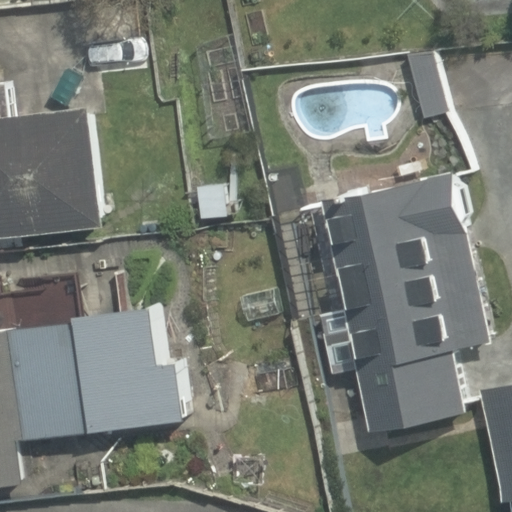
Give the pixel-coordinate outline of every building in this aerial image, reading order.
[(412,46),(425,115),(447,111),(434,42),(412,46)] [(0,234),(119,221),(105,104),(0,115),(0,234)] [(496,343),(461,167),(406,178),(404,167),(370,174),(373,189),(288,206),(309,313),(324,310),(335,370),(367,364),(379,428),(471,410),(459,350),(496,343)] [(163,418),(198,413),(199,413),(192,359),(173,362),(165,307),(163,307),(8,329),(0,272),(0,271),(0,483),(33,479),(27,437),(163,418)] [(489,389),(511,498),(511,497),(511,382),(489,387),(489,389)]
